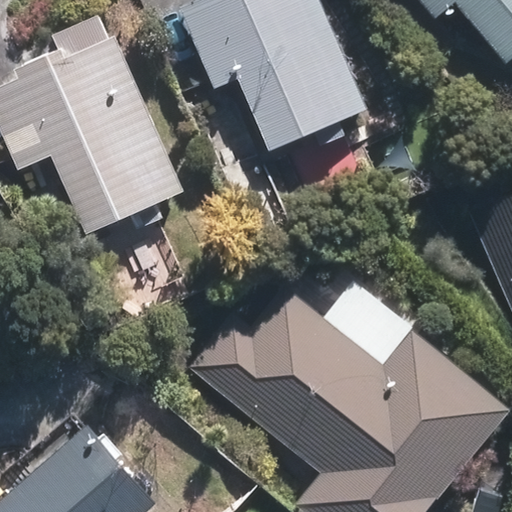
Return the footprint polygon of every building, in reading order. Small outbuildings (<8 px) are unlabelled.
[(236,84),(275,68),(306,140),(389,104),(344,0),(240,0),(207,13),(236,84)] [(511,0),(443,0),(457,16),(476,0),(503,0),(511,10),(511,0)] [(81,149),(115,228),(202,190),(140,48),(98,66),(91,50),(45,70),(51,85),(19,99),(47,163),(81,149)] [(511,202),(494,210),(511,252),(511,202)] [(247,321),(215,359),(344,468),(314,503),(324,511),(435,511),(511,423),(511,411),(436,347),(407,382),(312,300),(274,344),(247,321)] [(115,430),(15,511),(164,511),(175,503),(115,430)]
